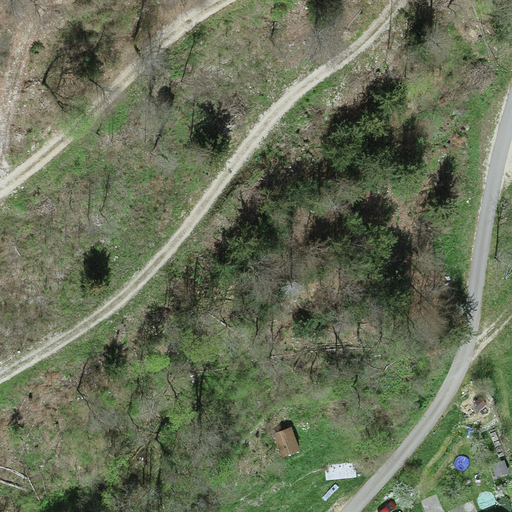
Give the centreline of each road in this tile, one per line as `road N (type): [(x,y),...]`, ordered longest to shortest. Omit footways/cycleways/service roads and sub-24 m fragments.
road 1 (track): [(0,376),(106,313),(253,161),(290,105),(404,0)]
road 2 (track): [(0,191),(74,138),(178,27),(224,0)]
road 3 (track): [(456,372),(511,111)]
road 4 (residential): [(350,511),(416,437),(456,372)]
